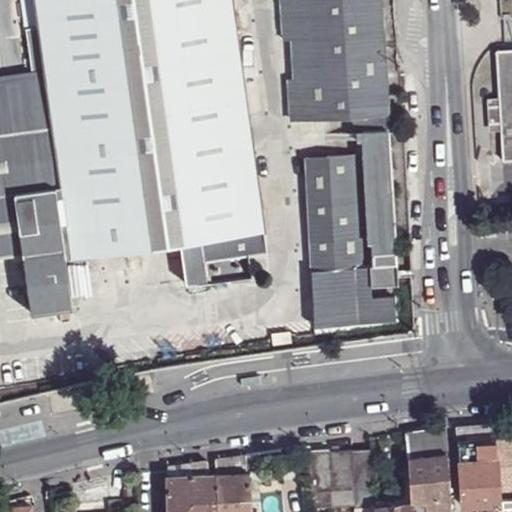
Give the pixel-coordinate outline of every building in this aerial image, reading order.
[(231,0),(37,0),(41,28),(26,30),(33,71),(0,75),(0,256),(23,254),(31,313),(71,308),(64,257),(72,256),(180,241),(186,284),(252,276),(249,254),(265,252),(231,0)] [(21,0),(26,30),(41,28),(37,0),(21,0)] [(282,0),(285,40),(288,40),(307,39),(305,0),(282,0)] [(305,0),(307,39),(312,118),(355,116),(387,114),(381,0),(305,0)] [(293,119),(312,118),(307,39),(288,40),(293,119)] [(501,95),(501,98),(494,104),(486,111),(503,121),(503,128),(505,160),(511,159),(511,47),(498,48),(501,95)] [(501,98),(501,95),(486,96),(486,111),(494,104),(501,98)] [(503,128),(503,121),(486,111),(489,128),(503,128)] [(355,116),(356,132),(364,132),(388,131),(387,114),(355,116)] [(388,131),(364,132),(365,155),(366,167),(390,165),(388,131)] [(371,267),(372,266),(371,243),(368,243),(364,167),(366,167),(365,155),(306,158),(312,270),(371,267)] [(394,241),(390,165),(366,167),(364,167),(368,243),(371,243),(371,242),(394,241)] [(496,202),(497,213),(511,211),(511,210),(511,201),(496,202)] [(394,241),(371,242),(371,243),(372,266),(396,265),(394,241)] [(372,266),(371,267),(371,287),(397,286),(396,265),(372,266)] [(371,267),(312,270),(315,327),(396,322),(395,299),(371,299),(371,287),(371,267)] [(291,332),(271,335),(272,346),(292,344),(291,332)] [(500,472),(498,437),(497,428),(497,422),(457,425),(462,503),(479,502),(502,501),(502,495),(501,487),(500,472)] [(448,425),(408,431),(410,457),(449,452),(448,425)] [(511,435),(498,437),(500,472),(511,471),(511,435)] [(354,448),(332,450),(334,489),(356,488),(354,448)] [(356,488),(357,504),(358,508),(377,506),(373,448),(354,448),(356,488)] [(311,450),(313,490),(334,489),(332,450),(311,450)] [(449,452),(410,457),(413,502),(427,500),(451,498),(452,498),(449,452)] [(217,458),(217,473),(250,472),(249,453),(217,458)] [(167,464),(168,475),(207,474),(207,459),(167,464)] [(511,511),(511,471),(500,472),(501,487),(502,495),(502,501),(502,511),(511,511)] [(217,473),(218,511),(252,511),(250,472),(217,473)] [(168,475),(168,511),(218,511),(217,473),(207,474),(168,475)] [(313,490),(313,507),(357,504),(356,488),(334,489),(313,490)] [(452,511),(451,498),(427,500),(428,511),(452,511)] [(502,511),(502,501),(479,502),(478,510),(476,510),(476,511),(502,511)] [(413,511),(413,502),(377,506),(376,511),(413,511)]
